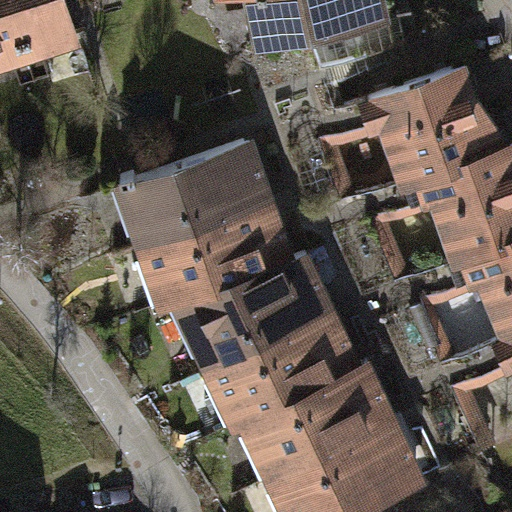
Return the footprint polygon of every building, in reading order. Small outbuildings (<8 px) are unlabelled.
[(0,0),(0,56),(34,45),(19,0),(0,0)] [(19,0),(34,45),(87,26),(77,0),(19,0)] [(251,0),(258,38),(384,17),(379,0),(251,0)] [(511,139),(460,62),(314,116),(321,142),(383,119),(406,177),(367,192),(378,221),(436,198),(456,250),(411,272),(422,300),(483,274),(508,329),(441,358),(458,391),(511,364),(511,139)] [(255,132),(112,176),(134,236),(274,192),(255,132)] [(274,192),(134,236),(154,294),(170,289),(294,248),(274,192)] [(308,244),(170,289),(203,360),(336,298),(308,244)] [(336,298),(203,360),(227,412),(235,411),(369,349),(336,298)] [(369,349),(235,411),(266,475),(400,408),(369,349)] [(400,408),(266,475),(284,511),(339,511),(434,469),(400,408)]
